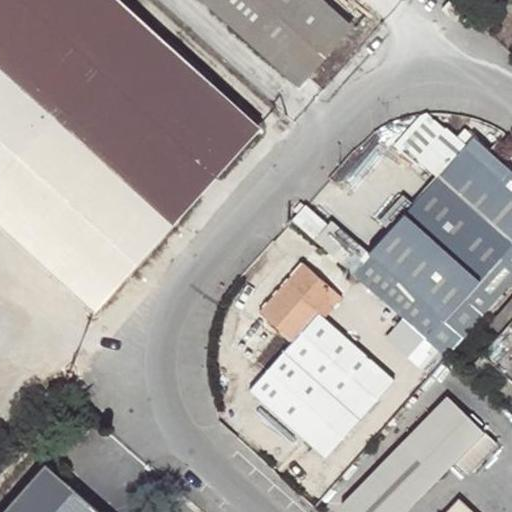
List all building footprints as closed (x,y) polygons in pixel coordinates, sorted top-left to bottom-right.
[(0,0),(0,216),(101,306),(257,131),(117,0),(0,0)] [(325,0),(201,0),(299,88),(354,25),(325,0)] [(461,11),(449,0),(447,0),(441,8),(453,19),(461,11)] [(473,136),(414,202),(402,215),(367,254),(461,338),(511,280),(511,170),(487,149),(473,136)] [(394,209),(402,215),(414,202),(405,195),(394,209)] [(303,204),(299,201),(291,209),(295,213),(303,204)] [(446,356),(461,338),(367,254),(351,271),(446,356)] [(392,382),(323,318),(318,314),(337,292),(303,263),(260,313),(293,341),(250,390),(325,458),(392,382)] [(342,296),(337,292),(318,314),(323,318),(342,296)] [(511,298),(485,328),(497,338),(472,365),(511,401),(511,298)] [(350,511),(405,511),(455,462),(467,474),(496,443),(447,396),(342,504),(350,511)] [(107,511),(46,458),(0,508),(0,511),(107,511)] [(472,511),(459,499),(446,511),(472,511)]
